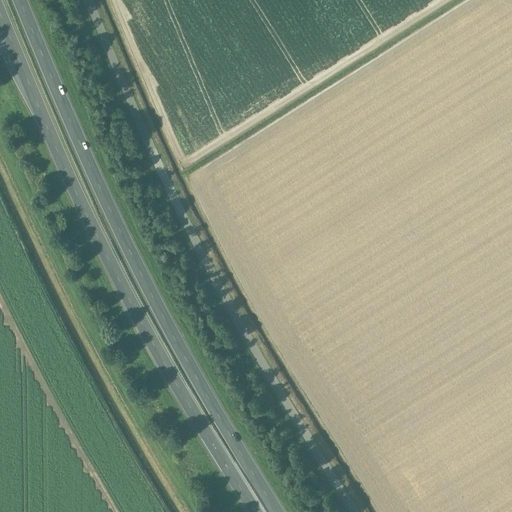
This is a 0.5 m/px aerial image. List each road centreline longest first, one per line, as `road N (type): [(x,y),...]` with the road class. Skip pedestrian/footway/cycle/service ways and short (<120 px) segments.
road 1 (unclassified): [(353,511),(198,248),(88,0)]
road 2 (trunk): [(274,511),(153,310),(72,141),(17,0)]
road 3 (trunk): [(0,8),(143,323),(256,511)]
